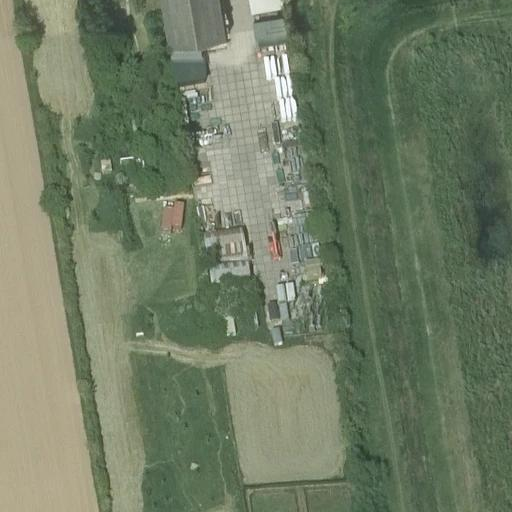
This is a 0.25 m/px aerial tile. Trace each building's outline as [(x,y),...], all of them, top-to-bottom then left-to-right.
[(160,0),(168,45),(225,36),(219,0),(160,0)] [(287,0),(252,0),(256,17),(273,13),(271,5),(288,2),(287,0)] [(213,77),(236,75),(234,51),(210,54),(213,77)] [(242,230),(202,236),(207,266),(247,260),(242,230)] [(247,261),(207,267),(212,298),(251,292),(247,261)]
